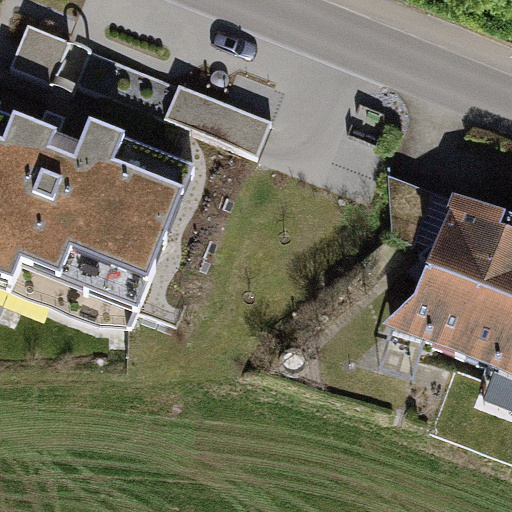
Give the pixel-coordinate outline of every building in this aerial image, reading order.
[(71,46),(28,29),(10,73),(53,90),(71,46)] [(272,126),(90,54),(76,89),(258,161),(272,126)] [(0,120),(0,287),(100,327),(135,328),(195,175),(90,133),(82,154),(0,120)] [(435,200),(390,170),(394,243),(415,252),(435,200)] [(461,359),(511,229),(511,226),(506,224),(506,227),(459,208),(447,237),(421,261),(433,275),(419,308),(394,329),(397,333),(461,359)] [(511,229),(461,359),(502,375),(506,366),(511,367),(511,229)]
